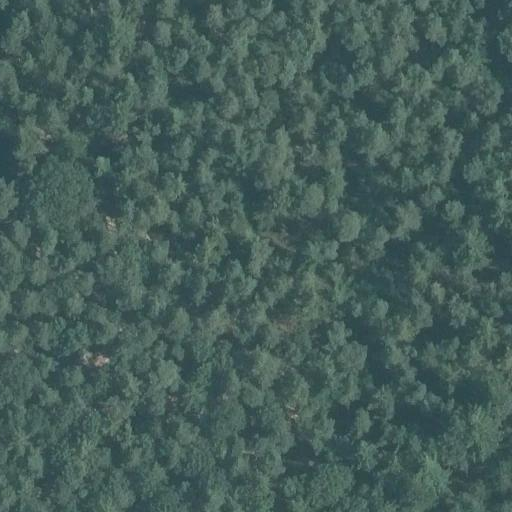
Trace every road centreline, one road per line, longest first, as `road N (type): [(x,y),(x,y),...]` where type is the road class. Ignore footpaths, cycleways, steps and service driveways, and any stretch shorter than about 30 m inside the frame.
road 1 (track): [(0,458),(76,199),(139,49)]
road 2 (track): [(76,199),(352,511)]
road 3 (track): [(277,0),(139,49)]
